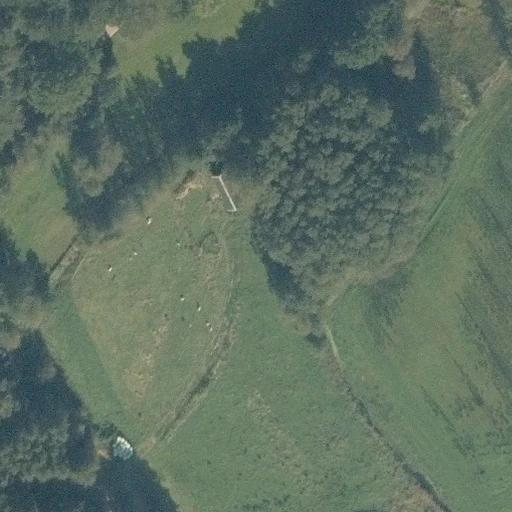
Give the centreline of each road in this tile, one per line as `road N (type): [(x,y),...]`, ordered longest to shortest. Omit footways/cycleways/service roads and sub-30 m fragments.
road 1 (unclassified): [(0,137),(136,0)]
road 2 (unclassified): [(114,511),(85,484),(0,473)]
